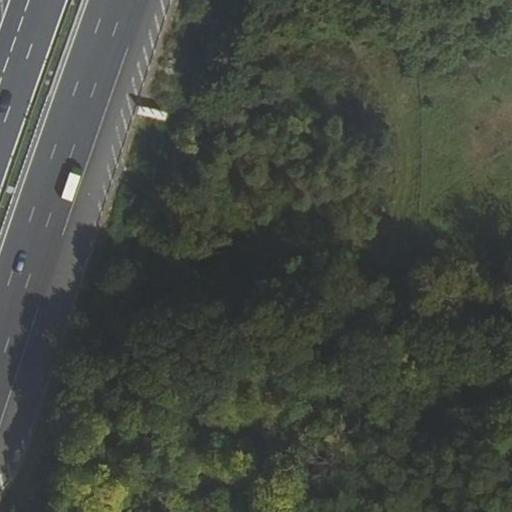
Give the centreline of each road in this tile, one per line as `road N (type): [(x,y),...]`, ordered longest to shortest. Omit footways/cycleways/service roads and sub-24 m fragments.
road 1 (motorway): [(0,342),(115,0)]
road 2 (motorway): [(42,0),(0,123)]
